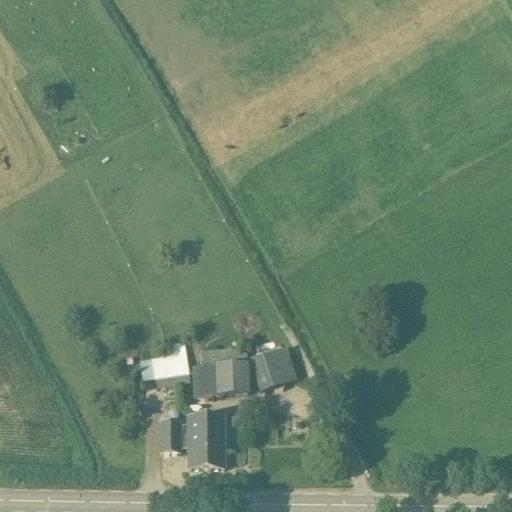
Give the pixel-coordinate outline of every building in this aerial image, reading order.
[(151,363),(154,384),(155,385),(188,379),(185,358),(183,346),(167,348),(169,360),(151,363)] [(248,369),(245,369),(245,353),(200,355),(200,370),(192,370),(193,402),(215,401),(249,400),(248,369)] [(272,392),(287,387),(298,383),(286,353),(249,364),(259,396),(272,392)] [(190,387),(188,379),(165,383),(167,391),(190,387)] [(181,454),(187,454),(187,474),(224,474),(223,421),(200,422),(187,422),(187,431),(181,431),(181,426),(158,426),(158,459),(181,459),(181,454)]
